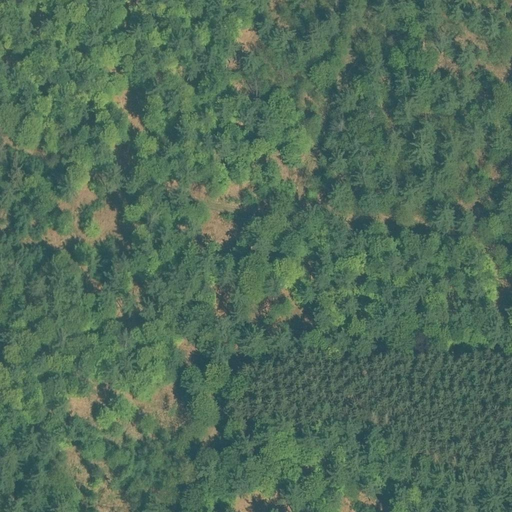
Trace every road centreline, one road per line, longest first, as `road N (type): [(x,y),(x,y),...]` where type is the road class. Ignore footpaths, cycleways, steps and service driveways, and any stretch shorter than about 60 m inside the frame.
road 1 (track): [(186,511),(295,220)]
road 2 (track): [(0,130),(110,179),(295,220)]
road 3 (track): [(295,220),(377,0)]
road 4 (track): [(295,220),(511,261)]
